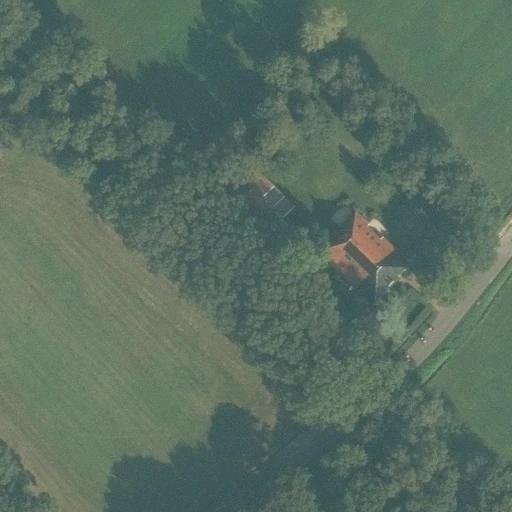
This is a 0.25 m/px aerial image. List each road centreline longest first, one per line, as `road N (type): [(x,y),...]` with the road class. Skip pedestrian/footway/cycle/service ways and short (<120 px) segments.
road 1 (track): [(0,51),(366,402)]
road 2 (unclassified): [(234,511),(400,372),(511,242)]
